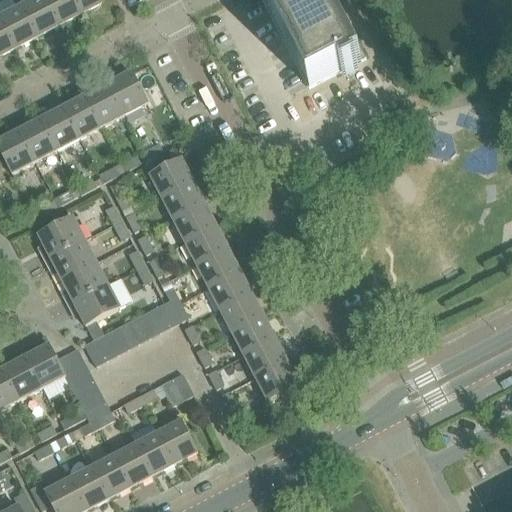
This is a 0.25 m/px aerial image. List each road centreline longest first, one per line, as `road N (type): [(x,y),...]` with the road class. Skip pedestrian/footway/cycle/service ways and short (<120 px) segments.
road 1 (residential): [(381,416),(174,16)]
road 2 (tertiary): [(202,511),(381,416)]
road 3 (residential): [(0,104),(174,16)]
road 4 (tertiary): [(511,337),(427,380),(381,416)]
road 5 (tertiary): [(381,416),(437,401),(511,363)]
road 6 (residential): [(0,342),(40,321),(0,241)]
